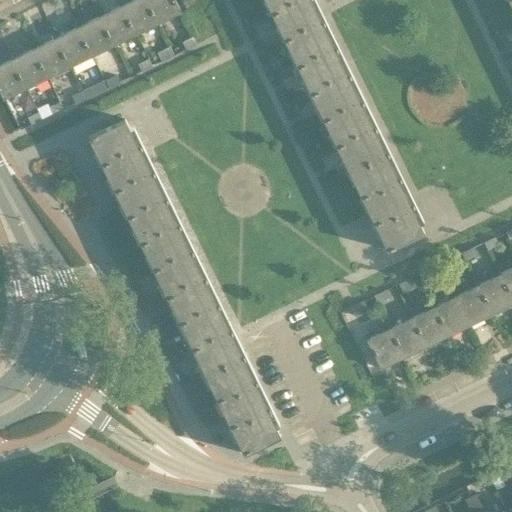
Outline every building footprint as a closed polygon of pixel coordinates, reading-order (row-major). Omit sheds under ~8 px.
[(136,35),(158,24),(146,0),(132,0),(122,5),(136,35)] [(146,0),(158,24),(180,13),(174,0),(146,0)] [(264,0),(296,65),(387,251),(424,233),(309,0),(264,0)] [(114,45),(136,35),(122,5),(100,16),(114,45)] [(78,27),(92,56),(114,45),(100,16),(78,27)] [(70,67),(92,56),(78,27),(55,38),(70,67)] [(196,45),(192,36),(181,41),(185,50),(196,45)] [(33,49),(48,78),(70,67),(55,38),(33,49)] [(168,45),(156,51),(161,62),(173,56),(168,45)] [(26,89),(48,78),(33,49),(11,60),(26,89)] [(137,63),(141,72),(152,67),(148,58),(137,63)] [(0,93),(3,100),(4,99),(26,89),(11,60),(0,65),(0,93)] [(110,87),(121,82),(117,74),(106,80),(110,87)] [(71,97),(75,104),(86,99),(82,91),(71,97)] [(63,110),(59,102),(49,107),(52,115),(63,110)] [(27,118),(30,125),(41,120),(38,113),(27,118)] [(88,137),(230,427),(243,454),(280,436),(137,146),(124,119),(88,137)] [(494,238),(484,243),(487,250),(498,245),(494,238)] [(473,248),(460,254),(464,261),(476,255),(473,248)] [(450,259),(439,265),(444,273),(455,268),(450,259)] [(511,268),(499,275),(511,301),(511,268)] [(434,278),(430,269),(417,275),(422,284),(434,278)] [(491,315),(511,304),(511,301),(499,275),(477,286),(491,315)] [(415,287),(411,278),(399,284),(403,293),(415,287)] [(455,296),(469,326),(491,315),(477,286),(455,296)] [(391,298),(387,290),(374,296),(378,304),(391,298)] [(447,336),(469,326),(455,296),(433,307),(447,336)] [(365,310),(361,302),(350,308),(354,315),(365,310)] [(411,318),(425,347),(447,336),(433,307),(411,318)] [(403,358),(425,347),(411,318),(389,329),(403,358)] [(366,340),(380,369),(403,358),(389,329),(366,340)] [(471,496),(477,510),(483,507),(477,493),(471,496)] [(471,496),(465,499),(471,511),(472,511),(477,510),(471,496)]
